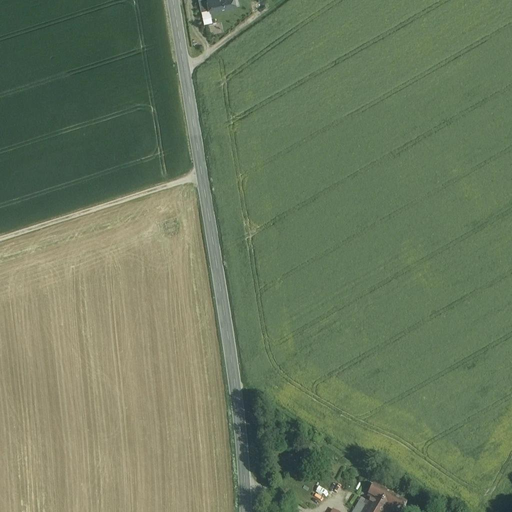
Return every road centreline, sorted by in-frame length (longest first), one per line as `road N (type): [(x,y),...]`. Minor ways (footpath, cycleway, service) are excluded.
road 1 (secondary): [(244,511),(232,362),(173,0)]
road 2 (track): [(203,174),(0,239)]
